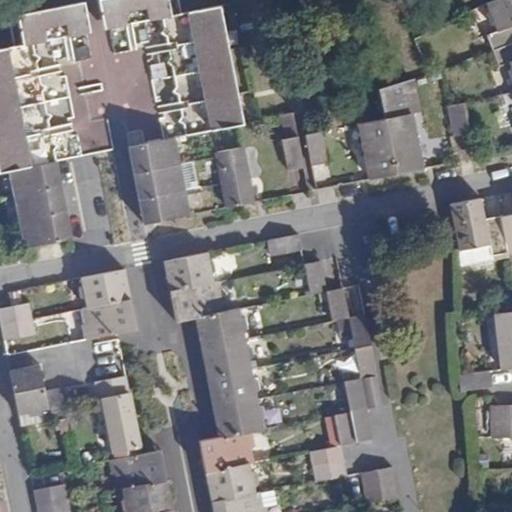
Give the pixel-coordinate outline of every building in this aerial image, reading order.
[(102,0),(108,27),(161,16),(180,12),(177,0),(102,0)] [(511,0),(491,0),(485,2),(496,31),(487,35),(492,50),(511,42),(511,0)] [(79,1),(7,15),(13,45),(31,42),(85,31),(79,1)] [(225,34),(219,5),(208,7),(180,12),(161,16),(164,27),(165,35),(167,46),(225,34)] [(230,64),(225,34),(167,46),(169,56),(171,64),(173,75),(230,64)] [(31,42),(13,45),(0,47),(0,77),(37,71),(35,61),(33,52),(31,42)] [(511,42),(492,50),(495,60),(497,65),(507,61),(511,74),(511,42)] [(492,50),(484,53),(489,63),(495,60),(492,50)] [(236,93),(230,64),(173,75),(175,85),(177,93),(179,104),(236,93)] [(39,82),(37,71),(0,77),(0,109),(43,101),(41,91),(39,82)] [(379,89),(384,117),(410,112),(418,110),(412,79),(379,89)] [(237,124),(242,123),(236,93),(179,104),(181,113),(183,123),(185,134),(203,131),(237,124)] [(43,101),(0,109),(0,140),(49,130),(47,120),(45,111),(43,101)] [(462,102),(447,105),(453,136),(469,133),(462,102)] [(410,112),(384,117),(395,172),(421,167),(410,112)] [(291,113),(281,115),(285,139),(296,136),(291,113)] [(359,123),(370,178),(395,172),(384,117),(359,123)] [(0,140),(0,170),(9,168),(54,159),(52,149),(51,140),(49,130),(0,140)] [(321,131),(305,134),(310,164),(326,161),(321,131)] [(178,162),(174,136),(128,145),(133,171),(178,162)] [(224,136),(209,140),(215,151),(226,149),(224,136)] [(296,136),(285,139),(280,140),(286,168),(302,166),(296,136)] [(252,202),(241,147),(226,149),(215,151),(216,155),(221,181),(225,207),(252,202)] [(9,168),(14,194),(60,185),(54,159),(9,168)] [(178,162),(133,171),(138,198),(183,188),(178,162)] [(60,185),(14,194),(19,220),(65,211),(60,185)] [(143,223),(187,214),(183,188),(138,198),(143,223)] [(511,190),(511,191),(511,192),(511,211),(500,214),(507,252),(507,253),(511,251),(511,190)] [(490,254),(507,252),(500,214),(483,217),(479,197),(449,203),(459,248),(459,263),(492,258),(490,254)] [(25,246),(70,237),(65,211),(19,220),(25,246)] [(297,234),(267,240),(270,255),(300,249),(297,234)] [(165,275),(169,291),(213,282),(207,252),(163,261),(165,275)] [(309,294),(325,291),(320,261),(303,264),(309,294)] [(87,307),(130,298),(127,288),(123,269),(81,277),(87,307)] [(175,321),(195,317),(226,311),(223,295),(220,295),(217,281),(213,282),(169,291),(171,300),(175,321)] [(331,321),(347,318),(341,287),(325,291),(331,321)] [(82,324),(85,338),(136,328),(132,308),(130,298),(87,307),(83,307),(85,323),(82,324)] [(0,318),(1,323),(30,318),(27,303),(0,307),(0,318)] [(478,314),(495,313),(494,306),(478,307),(478,314)] [(197,328),(201,346),(244,338),(238,308),(226,311),(195,317),(197,328)] [(501,369),(511,367),(511,310),(495,313),(501,369)] [(347,318),(353,348),(369,345),(363,314),(347,318)] [(1,323),(4,338),(33,333),(30,318),(1,323)] [(204,361),(207,377),(250,368),(244,338),(201,346),(204,361)] [(353,348),(359,377),(365,408),(381,404),(369,345),(353,348)] [(9,370),(21,426),(55,419),(66,417),(60,388),(45,391),(39,364),(9,370)] [(209,388),(212,406),(256,398),(250,368),(207,377),(209,388)] [(491,387),(489,370),(458,374),(460,390),(491,387)] [(98,397),(102,396),(128,392),(125,375),(94,381),(98,397)] [(359,377),(343,380),(350,411),(365,408),(359,377)] [(113,451),(139,446),(133,417),(128,392),(102,396),(113,451)] [(215,419),(219,436),(252,430),(262,428),(256,398),(212,406),(215,419)] [(511,405),(508,405),(490,405),(490,436),(511,435),(511,405)] [(365,408),(350,411),(356,441),(371,438),(365,408)] [(333,414),(339,444),(356,441),(350,411),(333,414)] [(58,430),(68,428),(66,417),(55,419),(58,430)] [(202,455),(205,471),(249,462),(252,462),(249,447),(254,445),(252,430),(219,436),(200,440),(202,455)] [(310,450),(315,480),(345,474),(339,444),(310,450)] [(123,487),(165,479),(162,462),(159,449),(141,453),(109,459),(111,473),(115,472),(118,488),(123,487)] [(209,487),(211,501),(255,492),(249,462),(205,471),(209,487)] [(382,498),(398,496),(392,465),(376,468),(382,498)] [(366,501),(382,498),(376,468),(361,471),(366,501)] [(127,511),(155,511),(172,509),(168,490),(165,479),(123,487),(127,511)] [(36,504),(67,498),(64,483),(33,488),(34,493),(36,504)] [(213,511),(266,511),(265,506),(262,506),(259,492),(255,492),(211,501),(213,511)] [(36,504),(37,511),(69,511),(67,498),(36,504)]
